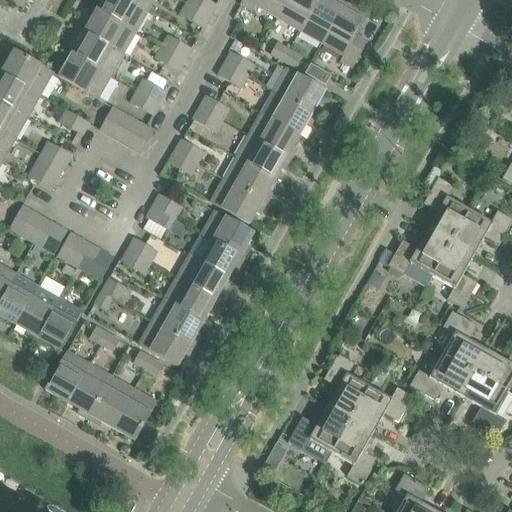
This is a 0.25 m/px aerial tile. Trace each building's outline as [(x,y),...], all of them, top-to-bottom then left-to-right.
[(147,13),(124,0),(103,0),(96,13),(135,35),(147,13)] [(124,0),(147,13),(154,0),(124,0)] [(204,0),(188,0),(186,5),(209,18),(216,7),(204,0)] [(254,7),(258,0),(243,0),(240,6),(252,13),(255,7),(254,7)] [(255,7),(277,20),(288,0),(258,0),(254,7),(255,7)] [(288,0),(277,20),(299,32),(317,0),(288,0)] [(317,0),(299,32),(321,45),(343,6),(331,0),(317,0)] [(209,18),(186,5),(179,17),(202,30),(209,18)] [(321,45),(342,57),(344,58),(353,41),(365,19),(343,6),(321,45)] [(122,56),(135,35),(96,13),(84,35),(122,56)] [(122,56),(84,35),(71,56),(110,78),(122,56)] [(168,37),(161,49),(184,62),(191,51),(168,37)] [(344,58),(342,57),(339,62),(352,69),(364,47),(353,41),(344,58)] [(272,56),(283,62),(290,51),(278,44),(272,56)] [(184,62),(161,49),(154,61),(177,74),(184,62)] [(290,51),(283,62),(295,69),(301,58),(290,51)] [(14,53),(1,76),(39,98),(52,75),(14,53)] [(230,54),(223,66),(247,79),(253,67),(230,54)] [(110,78),(71,56),(58,79),(97,101),(110,78)] [(331,76),(311,65),(306,75),(325,86),(331,76)] [(247,79),(223,66),(217,77),(240,91),(247,79)] [(273,93),(311,115),(324,92),(285,70),(273,93)] [(1,76),(0,76),(0,104),(27,119),(39,98),(1,76)] [(143,81),(136,93),(159,106),(166,94),(143,81)] [(129,104),(153,118),(159,106),(136,93),(129,104)] [(311,115),(273,93),(260,115),(299,137),(311,115)] [(207,94),(201,106),(224,119),(230,108),(207,94)] [(0,104),(0,133),(14,141),(27,119),(0,104)] [(224,119),(201,106),(194,118),(217,131),(224,119)] [(99,133),(110,139),(123,116),(112,109),(99,133)] [(59,124),(82,137),(89,125),(65,112),(59,124)] [(260,115),(248,137),(286,159),(299,137),(260,115)] [(133,121),(123,116),(110,139),(119,144),(133,121)] [(143,127),(133,121),(119,144),(129,150),(143,127)] [(153,133),(143,127),(129,150),(140,156),(153,133)] [(0,162),(2,163),(14,141),(0,133),(0,162)] [(286,159),(248,137),(235,159),(274,181),(286,159)] [(180,142),(174,153),(197,167),(203,155),(180,142)] [(47,144),(41,155),(64,169),(71,157),(47,144)] [(197,167),(174,153),(167,165),(190,178),(197,167)] [(41,155),(34,167),(57,180),(64,169),(41,155)] [(235,159),(223,181),(261,203),(274,181),(235,159)] [(511,166),(510,165),(501,181),(511,187),(511,166)] [(57,180),(34,167),(28,178),(51,192),(57,180)] [(438,213),(427,232),(450,245),(469,212),(447,200),(453,189),(438,180),(423,205),(438,213)] [(261,203),(223,181),(210,204),(248,226),(261,203)] [(158,196),(152,208),(175,221),(181,210),(158,196)] [(9,231),(20,238),(33,214),(22,208),(9,231)] [(175,221),(152,208),(145,220),(168,233),(175,221)] [(469,212),(450,245),(473,258),(484,239),(498,247),(511,222),(497,213),(490,225),(469,212)] [(252,235),(214,213),(201,236),(239,258),(252,235)] [(33,214),(20,238),(31,244),(44,221),(33,214)] [(55,227),(44,221),(31,244),(42,250),(55,227)] [(42,250),(53,256),(66,233),(55,227),(42,250)] [(410,266),(431,278),(450,245),(427,232),(416,251),(402,243),(387,268),(403,277),(410,266)] [(57,258),(68,265),(81,242),(70,235),(57,258)] [(201,236),(189,258),(227,280),(239,258),(201,236)] [(133,240),(127,252),(150,265),(157,253),(133,240)] [(91,247),(81,242),(68,265),(78,270),(91,247)] [(450,245),(431,278),(453,290),(446,301),(462,310),(476,285),(462,277),(473,258),(450,245)] [(101,253),(91,247),(78,270),(88,276),(101,253)] [(120,264),(143,277),(150,265),(127,252),(120,264)] [(88,276),(100,283),(113,259),(101,253),(88,276)] [(189,258),(176,280),(214,302),(227,280),(189,258)] [(0,303),(15,276),(0,267),(0,303)] [(0,303),(0,318),(15,327),(37,289),(15,276),(0,303)] [(176,280),(164,302),(202,324),(214,302),(176,280)] [(108,284),(102,296),(113,302),(120,291),(108,284)] [(15,327),(37,340),(59,301),(37,289),(15,327)] [(113,302),(102,296),(95,308),(106,314),(113,302)] [(59,301),(37,340),(60,353),(82,314),(59,301)] [(164,302),(151,324),(189,346),(202,324),(164,302)] [(441,357),(474,375),(487,353),(468,342),(476,327),(451,313),(442,329),(453,335),(441,357)] [(189,346),(151,324),(138,347),(177,369),(189,346)] [(89,340),(100,347),(107,336),(95,329),(89,340)] [(107,336),(100,347),(112,354),(118,342),(107,336)] [(487,353),(474,375),(506,394),(511,384),(511,352),(506,363),(487,353)] [(45,392),(67,405),(89,366),(66,353),(45,392)] [(133,366),(144,372),(151,361),(139,354),(133,366)] [(327,408),(350,422),(368,389),(347,376),(353,365),(337,356),(323,381),(337,390),(327,408)] [(442,388),(461,398),(474,375),(441,357),(429,378),(417,372),(408,388),(434,402),(442,388)] [(144,372),(156,379),(162,367),(151,361),(144,372)] [(67,405),(89,417),(111,379),(89,366),(67,405)] [(474,375),(461,398),(480,409),(471,424),(496,438),(505,422),(494,416),(506,394),(474,375)] [(89,417),(111,430),(133,391),(111,379),(89,417)] [(368,389),(350,422),(372,435),(383,416),(398,424),(412,399),(396,390),(390,401),(368,389)] [(133,391),(111,430),(134,443),(156,404),(133,391)] [(309,442),(331,454),(350,422),(327,408),(316,427),(301,419),(287,444),(303,453),(309,442)] [(350,422),(331,454),(353,467),(346,478),(362,487),(376,462),(362,454),(372,435),(350,422)] [(278,462),(284,451),(275,446),(269,457),(278,462)] [(405,498),(396,511),(432,511),(420,505),(428,490),(402,476),(394,492),(405,498)]
